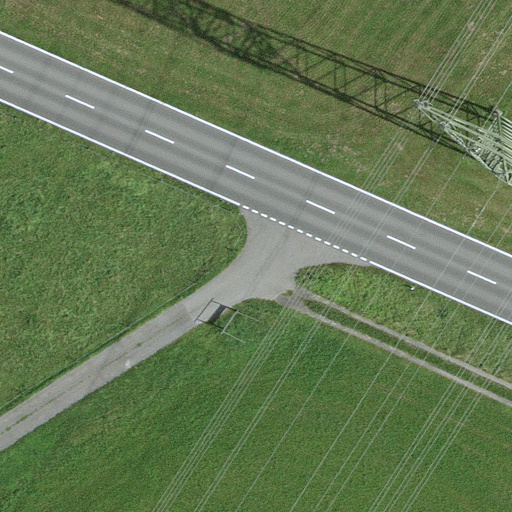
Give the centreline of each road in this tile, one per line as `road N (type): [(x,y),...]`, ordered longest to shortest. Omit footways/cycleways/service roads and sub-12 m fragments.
road 1 (primary): [(511,290),(0,67)]
road 2 (track): [(251,277),(511,400)]
